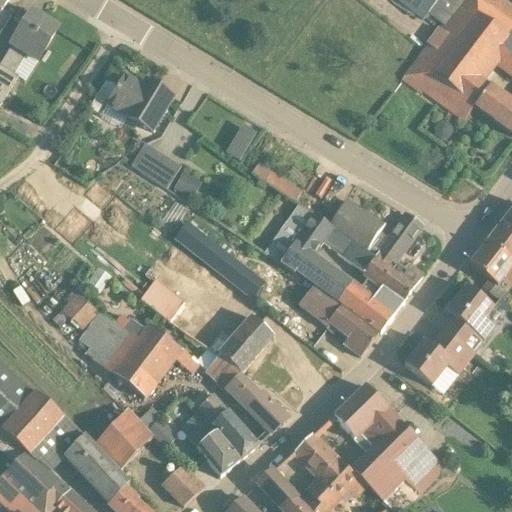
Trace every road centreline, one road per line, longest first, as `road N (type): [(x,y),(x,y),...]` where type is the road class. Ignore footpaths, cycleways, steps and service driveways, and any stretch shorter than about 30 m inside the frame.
road 1 (residential): [(471,232),(86,0)]
road 2 (residential): [(210,511),(373,366),(471,232)]
road 3 (track): [(135,408),(25,301),(0,247)]
road 4 (track): [(121,21),(34,160),(0,189)]
